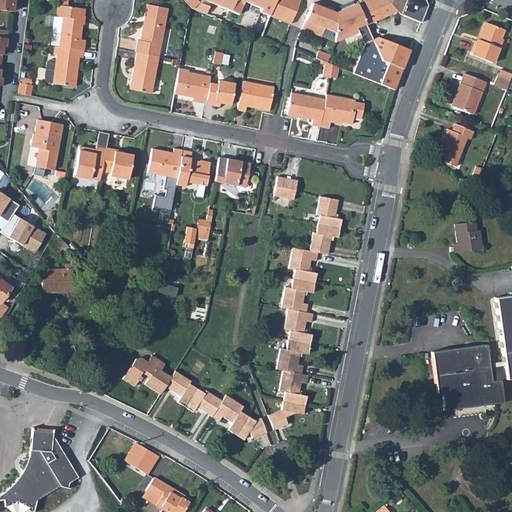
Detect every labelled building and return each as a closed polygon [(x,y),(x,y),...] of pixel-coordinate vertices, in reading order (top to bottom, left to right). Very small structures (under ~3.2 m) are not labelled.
[(0,0),(0,9),(11,11),(12,0),(0,0)] [(205,13),(209,2),(208,2),(206,0),(200,0),(198,2),(196,0),(183,0),(190,7),(205,13)] [(206,0),(208,2),(209,2),(239,15),(244,1),(261,8),(260,11),(269,15),(275,0),(206,0)] [(275,0),(269,15),(282,21),(290,24),(299,0),(275,0)] [(384,0),(364,0),(357,4),(366,24),(396,11),(384,0)] [(384,0),(396,11),(400,14),(420,22),(428,6),(425,0),(384,0)] [(136,40),(134,51),(136,52),(157,56),(166,8),(146,4),(143,20),(145,21),(142,34),(140,33),(139,40),(136,40)] [(312,4),(302,29),(321,37),(325,29),(335,33),(335,13),(312,4)] [(357,4),(335,13),(335,33),(335,41),(358,32),(363,44),(351,73),(393,90),(402,69),(381,61),(372,39),(366,24),(357,4)] [(53,17),(49,45),(54,46),(82,50),(84,40),(79,39),(81,19),(78,18),(79,7),(59,5),(57,17),(53,17)] [(477,39),(471,54),(492,63),(502,39),(500,38),(503,29),(485,22),(479,39),(477,39)] [(0,85),(1,86),(3,76),(0,75),(0,69),(2,55),(3,47),(7,47),(8,39),(6,38),(7,31),(0,29),(0,85)] [(378,37),(372,39),(381,61),(402,69),(409,51),(378,37)] [(82,50),(54,46),(54,53),(56,54),(55,60),(50,60),(46,62),(44,80),(47,82),(52,83),(52,84),(73,86),(77,56),(81,57),(82,50)] [(318,50),(315,58),(320,60),(327,63),(329,55),(318,50)] [(157,56),(136,52),(129,89),(150,92),(157,56)] [(214,52),(212,64),(220,65),(222,53),(214,52)] [(323,66),(321,78),(329,80),(329,78),(331,68),(323,66)] [(178,68),(173,93),(193,97),(196,97),(196,101),(204,103),(208,83),(209,77),(209,76),(188,72),(188,70),(178,68)] [(500,78),(508,81),(511,75),(503,71),(500,78)] [(463,73),(451,106),(472,114),(484,82),(463,73)] [(495,76),(492,83),(505,89),(508,81),(500,78),(495,76)] [(19,83),(17,93),(30,95),(32,86),(30,86),(31,80),(22,79),(21,84),(19,83)] [(208,83),(204,103),(212,104),(213,101),(219,102),(230,104),(234,83),(217,80),(216,85),(212,84),(208,83)] [(242,81),(236,109),(244,111),(245,106),(246,103),(258,105),(257,108),(268,111),(273,87),(242,81)] [(310,124),(319,126),(324,100),(290,93),(286,114),(311,119),(310,124)] [(324,100),(319,126),(328,128),(329,122),(330,118),(340,120),(339,122),(350,124),(352,117),(360,118),(362,104),(354,102),(354,100),(326,94),(324,100)] [(32,133),(30,146),(38,148),(35,166),(52,170),(61,124),(37,119),(34,133),(32,133)] [(446,129),(436,153),(444,156),(442,161),(454,166),(466,137),(469,139),(472,131),(454,123),(451,130),(446,129)] [(87,150),(88,148),(79,146),(72,175),(73,176),(90,179),(91,178),(99,179),(100,171),(105,148),(95,146),(95,149),(94,152),(87,150)] [(105,148),(100,171),(109,173),(108,176),(127,180),(132,155),(113,151),(114,150),(105,148)] [(168,154),(169,152),(151,148),(146,172),(164,175),(162,188),(165,189),(163,196),(154,194),(151,207),(169,210),(174,184),(181,150),(172,148),(172,152),(171,155),(168,154)] [(181,150),(174,184),(184,186),(185,181),(205,185),(209,162),(199,160),(198,161),(189,159),(190,152),(181,150)] [(218,156),(213,181),(236,185),(237,179),(246,181),(250,163),(218,156)] [(469,180),(475,183),(481,169),(475,166),(469,180)] [(296,180),(276,176),(272,195),(292,199),(296,180)] [(0,210),(9,198),(0,191),(0,210)] [(337,200),(319,196),(315,215),(319,215),(317,224),(339,228),(340,219),(334,218),(337,200)] [(12,213),(0,230),(0,232),(32,254),(45,237),(12,213)] [(207,239),(212,214),(207,214),(205,222),(197,221),(196,229),(194,237),(207,239)] [(452,243),(452,245),(453,252),(479,248),(477,230),(474,229),(473,222),(453,224),(455,243),(452,243)] [(339,228),(317,224),(316,232),(312,231),(309,250),(317,252),(326,254),(330,236),(337,237),(339,228)] [(196,229),(186,227),(183,242),(188,243),(187,248),(192,249),(194,237),(196,229)] [(51,237),(47,244),(56,254),(65,246),(55,234),(51,237)] [(309,250),(292,247),(288,268),(293,269),(291,278),(314,283),(315,273),(307,271),(310,259),(315,260),(317,252),(309,250)] [(52,292),(52,289),(71,288),(70,264),(64,264),(64,269),(40,270),(40,292),(52,292)] [(314,283),(291,278),(290,288),(284,287),(279,307),(286,309),(305,312),(307,304),(301,303),(304,291),(312,293),(314,283)] [(0,299),(9,287),(0,280),(0,314),(5,307),(0,303),(0,299)] [(176,294),(177,285),(161,282),(160,291),(176,294)] [(431,352),(432,360),(434,373),(436,393),(441,393),(443,410),(502,402),(500,380),(511,378),(511,295),(492,298),(502,366),(489,368),(485,344),(431,352)] [(305,312),(286,309),(283,329),(288,330),(286,340),(308,344),(310,334),(303,333),(305,321),(310,322),(312,314),(305,312)] [(308,344),(286,340),(285,349),(279,348),(275,369),(282,370),(300,374),(301,366),(296,364),(299,352),(306,354),(308,344)] [(143,384),(159,395),(164,387),(170,377),(159,370),(162,364),(150,356),(146,362),(140,357),(133,360),(121,379),(132,386),(136,381),(137,382),(139,378),(144,377),(146,379),(143,384)] [(434,373),(432,360),(426,361),(427,374),(434,373)] [(300,374),(282,370),(278,391),(283,392),(282,400),(304,404),(305,396),(298,394),(299,383),(305,384),(307,375),(300,374)] [(173,371),(170,377),(164,387),(179,396),(176,402),(183,407),(195,388),(187,384),(189,381),(173,371)] [(202,393),(195,388),(183,407),(191,412),(195,406),(210,416),(220,400),(205,391),(202,393)] [(242,406),(224,395),(220,400),(210,416),(217,421),(220,416),(230,423),(226,430),(234,435),(247,417),(238,411),(242,406)] [(304,404),(282,400),(280,410),(267,415),(272,430),(286,424),(283,417),(295,413),(302,414),(304,404)] [(252,421),(247,417),(234,435),(242,440),(247,431),(251,438),(265,432),(259,418),(252,421)] [(2,491),(0,492),(0,498),(3,498),(3,505),(9,499),(17,499),(25,502),(29,505),(30,511),(34,500),(58,486),(65,487),(66,482),(76,476),(51,436),(52,430),(30,427),(31,441),(29,450),(27,457),(25,464),(21,470),(17,477),(10,485),(2,491)] [(133,467),(140,456),(151,462),(155,456),(145,449),(134,442),(123,460),(133,467)] [(151,462),(140,456),(133,467),(144,474),(151,462)] [(152,477),(144,491),(157,499),(154,504),(160,508),(167,511),(180,511),(187,502),(175,494),(176,492),(152,477)] [(144,491),(141,496),(154,504),(157,499),(144,491)] [(176,492),(175,494),(187,502),(188,500),(176,492)]
